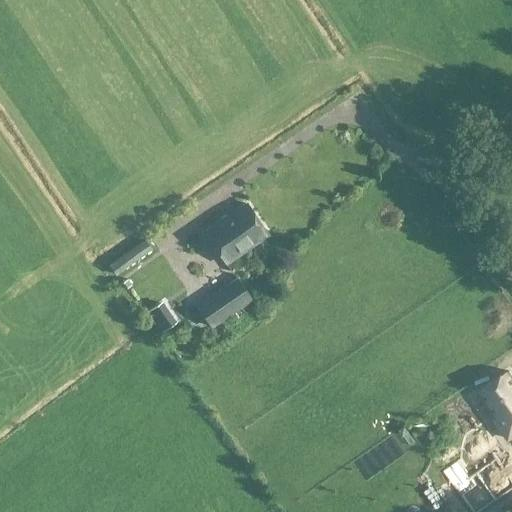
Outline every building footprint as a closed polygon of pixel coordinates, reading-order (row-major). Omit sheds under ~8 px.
[(225,264),(251,246),(267,235),(246,204),(204,233),(225,264)] [(109,267),(115,275),(151,249),(145,241),(109,267)] [(251,300),(237,280),(198,307),(211,327),(251,300)] [(161,304),(149,312),(162,332),(175,323),(161,304)] [(511,375),(509,371),(478,392),(496,418),(494,419),(508,439),(511,436),(511,375)] [(470,511),(485,511),(511,493),(511,481),(498,461),(471,480),(469,476),(453,487),(470,511)]
